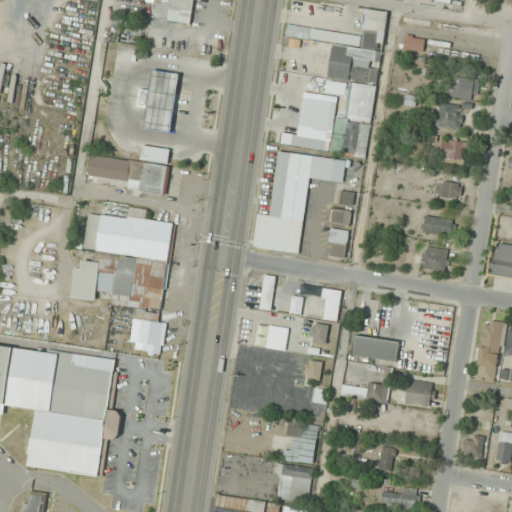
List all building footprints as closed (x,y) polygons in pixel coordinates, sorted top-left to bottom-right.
[(145,0),(145,2),(152,3),(150,19),(190,24),(193,0),(145,0)] [(365,157),(376,85),(376,86),(381,51),(382,52),(387,12),(365,9),(361,36),(287,25),(285,37),(332,43),(327,78),(352,82),(346,120),(335,118),(332,140),(281,133),(280,145),(365,157)] [(403,49),(422,51),(424,38),(404,35),(403,49)] [(298,41),(289,40),(286,71),(296,72),(298,41)] [(171,131),(179,73),(152,70),(150,91),(139,89),(137,106),(146,107),(143,128),(171,131)] [(447,85),(445,97),(475,100),(477,80),(456,77),(455,86),(447,85)] [(346,82),(326,82),(326,93),(346,93),(346,82)] [(328,130),(332,102),(303,97),(298,125),(328,130)] [(461,104),(438,104),(438,127),(461,127),(461,104)] [(463,164),(464,142),(441,140),(440,163),(463,164)] [(90,154),(87,176),(128,181),(127,190),(166,195),(170,165),(168,165),(170,149),(143,145),(141,161),(90,154)] [(269,216),(257,214),(252,248),(299,253),(308,178),(343,182),(346,160),(277,152),(269,216)] [(462,184),(436,180),(434,195),(459,199),(462,184)] [(354,193),(340,191),(339,204),(352,205),(354,193)] [(174,224),(146,220),(147,210),(130,208),(128,219),(89,214),(85,246),(102,254),(98,262),(84,260),(80,269),(74,269),(71,298),(95,301),(98,293),(114,295),(112,305),(136,307),(132,343),(163,347),(166,324),(158,321),(159,314),(161,311),(165,302),(174,224)] [(350,225),(350,211),(330,211),(330,224),(350,225)] [(454,221),(425,216),(422,231),(451,237),(454,221)] [(345,258),(349,231),(330,228),(326,255),(345,258)] [(511,279),(511,245),(494,243),(489,276),(511,279)] [(449,251),(425,245),(420,267),(443,272),(449,251)] [(258,308),(269,311),(277,277),(265,275),(258,308)] [(340,299),(341,292),(324,290),(324,297),(340,299)] [(290,314),(302,315),(303,298),(291,297),(290,314)] [(324,318),(337,319),(338,302),(325,301),(324,318)] [(478,364),(497,366),(502,322),(483,320),(478,364)] [(308,341),(326,343),(328,325),(310,323),(308,341)] [(399,342),(354,335),(351,356),(396,362),(399,342)] [(28,467),(103,476),(107,441),(118,442),(122,411),(113,410),(118,372),(77,367),(78,355),(0,345),(0,413),(3,414),(5,406),(35,410),(28,467)] [(319,381),(322,362),(308,360),(304,378),(319,381)] [(404,403),(431,407),(435,384),(408,379),(404,403)] [(342,385),(340,396),(384,403),(387,385),(368,383),(367,389),(342,385)] [(326,405),(329,390),(315,388),(313,403),(326,405)] [(318,423),(288,420),(286,437),(291,437),(290,448),(284,448),(282,461),(314,464),(318,423)] [(496,463),(511,464),(511,450),(511,426),(500,425),(496,463)] [(461,454),(480,459),(485,438),(466,434),(461,454)] [(391,471),(395,449),(382,446),(378,468),(391,471)] [(278,499),(308,504),(313,469),(277,463),(275,474),(282,475),(278,499)] [(420,469),(403,469),(403,482),(420,482),(420,469)] [(418,490),(402,487),(401,494),(382,491),(380,504),(414,510),(418,490)] [(44,511),(47,493),(29,491),(25,511),(44,511)] [(278,511),(280,503),(216,495),(215,507),(252,511),(278,511)]
